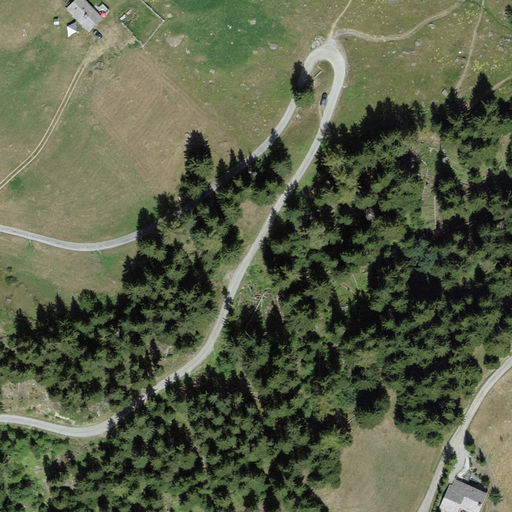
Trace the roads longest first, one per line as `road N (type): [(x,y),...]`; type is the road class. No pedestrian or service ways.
road 1 (track): [(0,419),(84,436),(104,432),(214,349),(329,117),(340,66),(337,54),(321,51),(283,131),(214,190),(142,236),(98,249),(0,230)]
road 2 (track): [(511,364),(460,437),(424,511)]
road 3 (track): [(327,51),(341,34),(402,39),(464,0)]
road 4 (track): [(0,188),(36,155),(89,62)]
